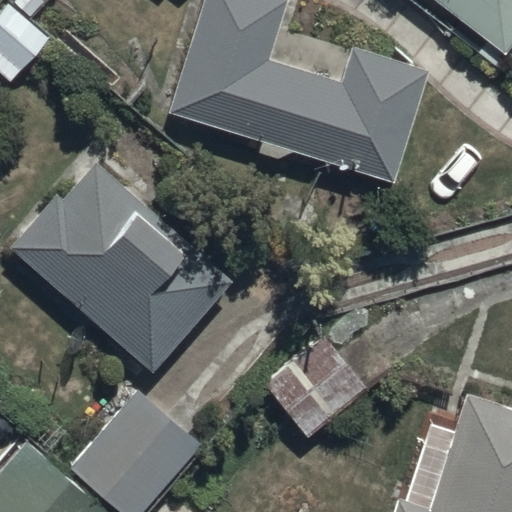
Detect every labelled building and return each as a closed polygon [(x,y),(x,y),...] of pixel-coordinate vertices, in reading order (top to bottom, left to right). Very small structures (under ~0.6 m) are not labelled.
[(47,36),(7,0),(6,0),(0,6),(0,70),(8,78),(47,36)] [(269,54),(284,0),(199,0),(166,111),(394,178),(428,63),(350,40),(340,75),(269,54)] [(511,39),(511,0),(442,0),(505,49),(511,39)] [(232,273),(93,154),(63,191),(53,183),(5,241),(156,365),(232,273)] [(366,387),(318,322),(257,368),(305,433),(366,387)] [(137,511),(200,440),(136,385),(69,462),(125,511),(137,511)] [(511,511),(511,401),(465,386),(426,502),(396,492),(389,511),(511,511)] [(112,511),(114,510),(25,436),(0,466),(0,511),(112,511)]
